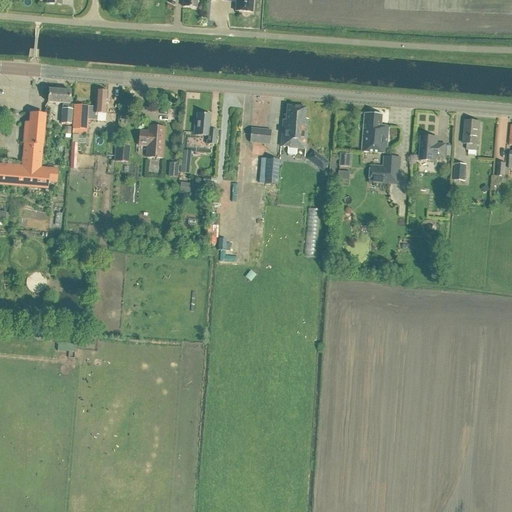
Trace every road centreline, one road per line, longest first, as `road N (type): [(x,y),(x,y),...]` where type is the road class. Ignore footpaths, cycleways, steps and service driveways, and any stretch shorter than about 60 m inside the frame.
road 1 (secondary): [(511,111),(0,68)]
road 2 (unclassified): [(261,36),(92,24)]
